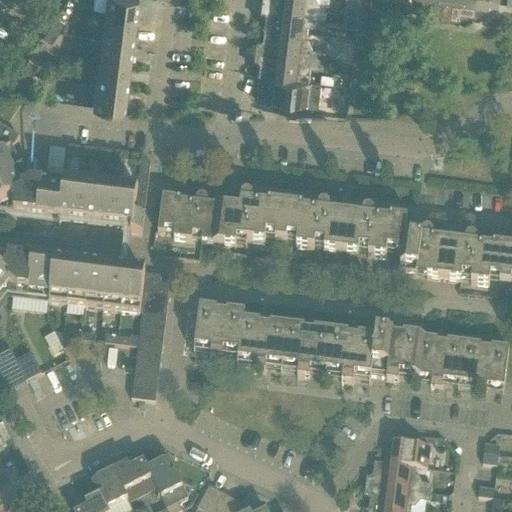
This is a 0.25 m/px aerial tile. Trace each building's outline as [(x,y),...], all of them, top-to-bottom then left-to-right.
[(138,0),(106,0),(105,14),(137,18),(138,0)] [(261,0),(262,2),(327,10),(328,2),(318,0),(317,0),(261,0)] [(359,15),(360,0),(345,0),(343,13),(359,15)] [(449,18),(451,0),(426,0),(426,9),(438,11),(441,14),(440,17),(449,18)] [(475,0),(451,0),(449,18),(458,19),(459,16),(462,14),(474,15),(476,5),(475,5),(475,0)] [(326,19),(327,10),(262,2),(260,11),(264,11),(266,15),(264,27),(306,32),(307,24),(311,25),(315,20),(315,19),(326,19)] [(134,40),(137,18),(105,14),(102,36),(134,40)] [(58,31),(65,20),(57,15),(50,25),(58,31)] [(52,41),(58,31),(50,25),(43,36),(52,41)] [(305,40),(306,32),(264,27),(263,39),(260,41),(257,41),(255,50),(321,58),(322,49),(312,48),(312,46),(309,41),(305,40)] [(131,63),(134,40),(102,36),(99,59),(131,63)] [(320,67),(321,58),(255,50),(254,59),(258,59),(260,62),(258,74),(300,79),(301,72),(305,72),(309,68),(309,66),(320,67)] [(31,73),(38,63),(29,57),(22,68),(31,73)] [(128,86),(131,63),(99,59),(96,82),(128,86)] [(24,84),(31,73),(22,68),(16,78),(24,84)] [(321,82),(300,79),(258,74),(258,75),(268,76),(268,79),(267,89),(274,90),(272,107),(288,109),(303,111),(304,102),(318,104),(321,82)] [(125,109),(128,86),(96,82),(93,105),(125,109)] [(19,141),(4,131),(0,128),(0,143),(10,151),(14,150),(19,141)] [(24,179),(10,151),(0,143),(0,215),(131,232),(130,237),(141,238),(150,167),(144,158),(132,157),(131,165),(140,166),(136,191),(64,182),(64,185),(24,179)] [(79,158),(80,150),(68,149),(67,157),(79,158)] [(48,179),(62,180),(64,151),(51,150),(48,179)] [(95,160),(96,152),(84,151),(83,159),(95,160)] [(111,162),(112,154),(100,153),(99,161),(111,162)] [(127,164),(128,156),(116,155),(115,163),(127,164)] [(402,264),(405,240),(407,223),(389,221),(389,223),(373,222),(374,219),(374,217),(373,215),(371,213),(369,213),(367,213),(365,213),(363,215),(362,217),(362,220),(329,216),(330,213),(329,211),(328,209),(326,207),(324,207),(322,207),(320,208),(319,210),(318,212),(317,215),(303,213),(303,210),(267,206),(267,208),(252,206),(252,204),(252,202),(251,199),(249,198),(247,197),(245,197),(243,198),(241,200),(240,202),(239,212),(207,208),(208,205),(207,203),(206,201),(204,199),(202,199),(199,199),(197,200),(196,202),(195,204),(195,207),(180,205),(181,202),(162,200),(158,237),(164,238),(165,232),(174,233),(173,243),(192,245),(192,238),(202,239),(201,246),(236,250),(237,244),(265,247),(266,237),(275,239),(275,245),(286,246),(287,240),(297,241),(296,251),(314,253),(315,246),(324,247),(323,254),(358,258),(359,251),(368,252),(367,260),(386,262),(387,253),(397,254),(396,260),(401,260),(401,264),(402,264)] [(511,251),(492,249),(492,251),(476,249),(477,247),(477,244),(476,242),(474,241),(472,240),(470,240),(468,241),(466,242),(465,245),(465,248),(432,244),(433,240),(432,238),(431,236),(429,235),(427,234),(425,235),(423,236),(422,237),(421,239),(420,242),(415,280),(417,280),(418,272),(428,273),(427,282),(461,286),(462,279),(471,280),(471,287),(489,290),(490,280),(500,281),(499,287),(511,289),(511,283),(511,282),(511,251)] [(415,280),(420,242),(405,240),(402,264),(401,278),(415,280)] [(164,281),(135,277),(0,260),(0,307),(7,299),(11,299),(11,302),(12,302),(13,300),(48,304),(47,308),(141,319),(165,322),(170,288),(164,281)] [(199,313),(194,357),(195,357),(195,353),(211,354),(210,362),(222,364),(223,356),(238,358),(237,365),(254,367),(253,375),(265,377),(266,369),(298,373),(297,381),(309,382),(310,374),(342,378),(341,386),(353,388),(354,380),(369,382),(369,387),(370,387),(371,383),(377,335),(375,335),(374,342),(358,340),(358,343),(348,341),(348,339),(314,335),(314,337),(304,336),(304,334),(270,329),(270,332),(260,330),(260,328),(244,326),(245,319),(226,316),(226,319),(216,317),(217,315),(199,313)] [(164,333),(165,322),(141,319),(139,330),(164,333)] [(163,343),(164,333),(139,330),(138,341),(163,343)] [(83,345),(84,337),(72,335),(71,343),(83,345)] [(371,383),(386,385),(387,377),(392,337),(377,335),(371,383)] [(66,352),(68,338),(55,337),(64,353),(66,352)] [(96,338),(84,337),(83,345),(95,346),(96,338)] [(509,352),(491,350),(491,352),(481,351),(481,348),(447,344),(447,347),(437,345),(437,343),(402,339),(402,341),(393,340),(393,337),(392,337),(387,377),(386,385),(398,387),(399,379),(431,383),(430,391),(442,392),(443,384),(475,388),(474,396),(486,398),(487,390),(503,392),(509,352)] [(116,349),(117,341),(106,340),(105,348),(116,349)] [(129,343),(117,341),(116,349),(128,350),(129,343)] [(161,354),(163,343),(138,341),(137,351),(161,354)] [(160,364),(161,354),(137,351),(136,362),(160,364)] [(10,354),(0,358),(0,380),(8,395),(41,378),(30,357),(16,365),(10,354)] [(159,375),(160,364),(136,362),(135,372),(159,375)] [(157,385),(159,375),(135,372),(133,383),(157,385)] [(156,396),(157,385),(133,383),(132,393),(156,396)] [(155,406),(156,396),(132,393),(131,403),(155,406)] [(419,450),(421,442),(405,439),(404,448),(394,447),(393,455),(386,454),(384,467),(384,468),(416,472),(427,474),(430,451),(419,450)] [(499,451),(485,449),(484,449),(483,459),(498,460),(499,451)] [(147,472),(141,459),(112,474),(123,495),(151,482),(151,481),(147,472)] [(497,470),(498,460),(483,459),(482,468),(497,470)] [(147,472),(151,481),(151,482),(161,502),(166,511),(167,511),(178,507),(188,502),(182,491),(168,462),(147,472)] [(415,480),(416,472),(384,468),(384,467),(374,466),(372,478),(369,481),(366,480),(365,489),(431,497),(432,489),(422,487),(422,486),(418,480),(415,480)] [(123,495),(112,474),(91,484),(98,498),(99,498),(105,511),(109,511),(127,503),(123,495)] [(429,507),(431,497),(365,489),(364,498),(367,499),(369,502),(367,511),(411,511),(414,511),(419,507),(419,505),(429,507)] [(197,511),(210,511),(220,496),(209,490),(197,511)] [(492,504),(494,494),(479,492),(478,502),(492,504)] [(224,511),(230,502),(220,496),(210,511),(224,511)] [(105,511),(99,498),(98,498),(70,511),(105,511)] [(244,511),(243,509),(230,502),(224,511),(264,511),(263,509),(256,511),(244,511)]
